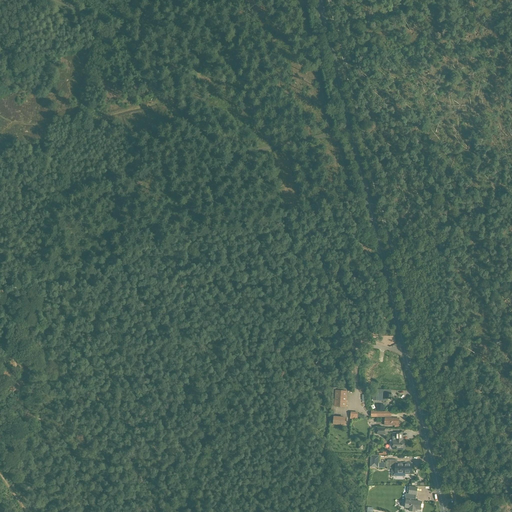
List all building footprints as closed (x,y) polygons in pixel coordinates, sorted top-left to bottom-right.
[(391,399),(392,393),(381,393),(382,390),(377,389),(376,401),(387,401),(387,399),(391,399)] [(345,407),(346,392),(336,391),(335,406),(345,407)] [(385,425),(398,425),(399,419),(391,418),(390,418),(390,416),(391,416),(391,412),(371,411),(371,416),(386,416),(386,418),(385,418),(385,425)] [(403,440),(403,433),(396,433),(393,433),(393,440),(393,443),(390,443),(389,444),(389,448),(390,449),(393,449),(404,450),(404,449),(406,449),(406,446),(404,445),(404,440),(403,440)] [(380,463),(381,461),(379,461),(379,456),(373,455),(372,467),(378,467),(379,463),(380,463)] [(387,468),(393,469),(393,477),(405,477),(405,474),(412,474),(412,464),(395,463),(395,460),(387,460),(387,468)] [(409,493),(405,494),(406,500),(405,507),(409,508),(409,511),(415,511),(416,509),(421,510),(422,501),(413,500),(414,494),(417,495),(417,492),(417,487),(410,486),(409,493)]
